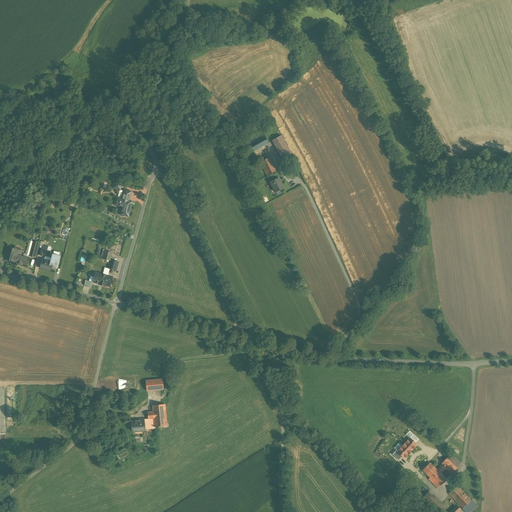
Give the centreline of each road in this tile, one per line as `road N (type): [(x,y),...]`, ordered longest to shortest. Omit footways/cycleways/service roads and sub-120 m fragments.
road 1 (unclassified): [(243,336),(347,360),(511,361)]
road 2 (unclassified): [(158,165),(124,97),(121,72),(128,57),(181,21),(189,0)]
road 3 (unclassified): [(243,336),(158,165)]
road 4 (track): [(243,336),(280,414),(284,511)]
road 5 (unclassified): [(116,304),(158,165)]
road 6 (unclassified): [(116,304),(243,336)]
road 7 (unclassified): [(0,273),(116,304)]
